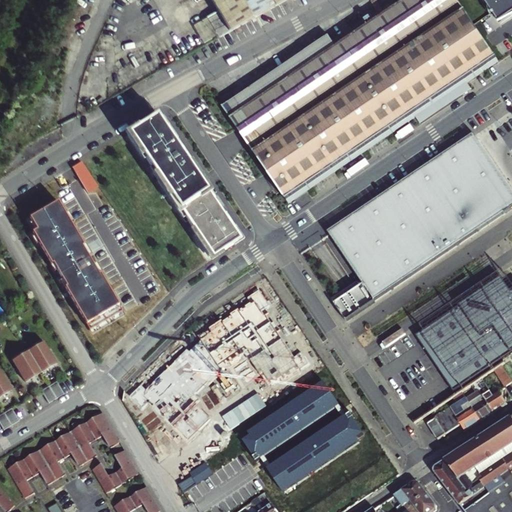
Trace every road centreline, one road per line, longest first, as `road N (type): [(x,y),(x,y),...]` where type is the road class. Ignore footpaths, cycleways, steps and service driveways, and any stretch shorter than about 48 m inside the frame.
road 1 (residential): [(511,80),(272,241)]
road 2 (residential): [(272,241),(421,467)]
road 3 (residential): [(272,241),(196,292),(100,388)]
road 4 (residential): [(0,192),(173,87)]
road 5 (residential): [(100,388),(0,217)]
road 6 (residential): [(173,87),(340,0)]
road 7 (residential): [(173,87),(272,241)]
road 8 (residential): [(174,511),(100,388)]
